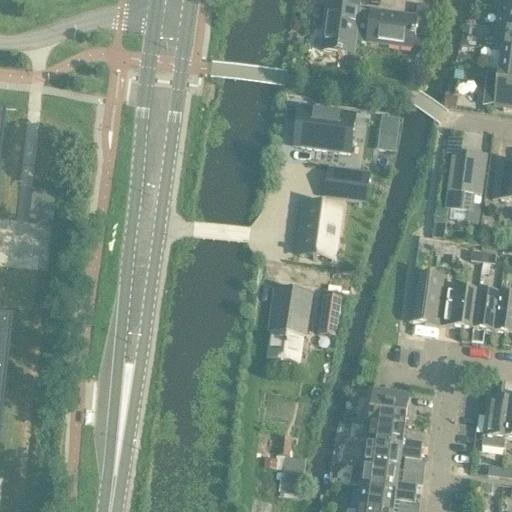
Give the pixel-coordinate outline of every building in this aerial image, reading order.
[(310,0),(310,3),(336,6),(335,10),(327,9),(321,54),(353,58),(355,45),(360,45),(362,37),(368,38),(370,20),(358,19),(361,0),(310,0)] [(362,37),(360,45),(412,53),(414,36),(426,38),(430,11),(417,9),(416,21),(371,15),(370,20),(368,38),(362,37)] [(511,13),(507,13),(504,33),(496,32),(495,33),(511,35),(511,13)] [(511,35),(495,33),(493,54),(501,55),(511,56),(511,35)] [(511,56),(501,55),(498,77),(511,78),(511,56)] [(455,72),(454,80),(461,82),(463,73),(455,72)] [(511,78),(498,77),(487,75),(487,76),(488,76),(487,80),(487,84),(486,88),(486,92),(486,97),(486,101),(487,105),(487,108),(486,109),(486,110),(494,108),(494,111),(511,113),(511,78)] [(457,111),(458,100),(447,98),(445,109),(457,111)] [(300,111),(297,133),(303,134),(300,152),(350,159),(355,119),(300,111)] [(0,407),(9,328),(0,327),(0,326),(0,136),(2,121),(0,120),(0,407)] [(397,139),(399,123),(383,121),(380,137),(397,139)] [(447,213),(468,216),(467,227),(479,228),(481,210),(473,209),(474,200),(480,200),(480,201),(481,201),(486,161),(485,161),(485,162),(476,161),(467,160),(467,164),(454,162),(447,213)] [(511,207),(511,170),(497,168),(491,204),(511,207)] [(354,201),(356,185),(368,187),(369,178),(329,173),(326,197),(354,201)] [(31,191),(27,224),(52,226),(56,193),(31,191)] [(307,208),(300,260),(313,262),(313,264),(317,265),(317,262),(331,264),(339,213),(307,208)] [(433,227),(431,243),(444,244),(446,228),(433,227)] [(470,266),(480,267),(482,267),(483,258),(471,256),(470,266)] [(482,267),(481,277),(488,278),(490,268),(494,269),(495,259),(483,258),(482,267)] [(471,347),(478,298),(444,293),(446,282),(414,278),(408,326),(439,330),(462,333),(461,345),(471,347)] [(305,341),(307,329),(312,298),(275,293),(269,335),(272,336),(268,363),(298,367),(302,341),(305,341)] [(336,339),(340,311),(341,301),(325,298),(324,309),(319,337),(336,339)] [(494,338),(499,301),(478,298),(471,347),(483,348),(484,336),(494,338)] [(511,352),(511,302),(499,301),(494,338),(506,339),(504,351),(511,352)] [(369,428),(403,433),(408,397),(374,392),(369,428)] [(502,453),(504,443),(509,402),(505,402),(504,404),(487,401),(481,450),(502,453)] [(402,445),(403,433),(369,428),(366,449),(420,457),(422,448),(402,445)] [(280,441),(278,459),(286,460),(281,502),(301,504),(306,464),(290,462),(292,442),(280,441)] [(419,466),(420,457),(366,449),(365,453),(363,454),(361,457),(360,464),(361,467),(363,470),(352,469),(397,476),(399,464),(419,466)] [(266,461),(265,470),(275,470),(276,462),(266,461)] [(396,487),(397,476),(352,469),(349,490),(360,492),(359,492),(414,500),(416,490),(396,487)] [(498,482),(500,473),(489,471),(487,481),(498,482)] [(511,474),(500,473),(498,482),(511,484),(511,477),(511,474)] [(480,488),(479,497),(491,499),(492,489),(480,488)] [(413,509),(414,500),(359,492),(356,511),(392,511),(393,506),(413,509)]
